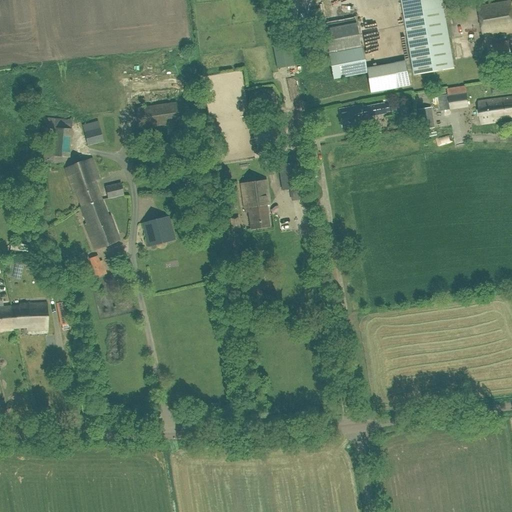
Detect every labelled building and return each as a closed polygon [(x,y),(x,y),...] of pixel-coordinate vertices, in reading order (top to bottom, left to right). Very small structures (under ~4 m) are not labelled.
[(401,0),(414,76),(455,69),(442,0),(401,0)] [(511,7),(511,1),(478,7),(483,36),(511,30),(511,7)] [(361,48),(358,35),(356,23),(324,29),(329,54),(328,54),(333,79),(366,73),(361,48)] [(494,57),(510,54),(508,41),(492,44),(494,57)] [(288,42),(273,45),(277,69),(293,66),(288,42)] [(366,69),(366,73),(370,93),(411,86),(406,62),(366,69)] [(505,85),(491,88),(492,94),(506,92),(505,85)] [(450,110),(468,107),(465,88),(447,91),(448,95),(440,96),(442,111),(450,110)] [(481,124),(511,119),(511,97),(478,102),(481,124)] [(139,129),(173,124),(178,123),(175,103),(136,109),(139,129)] [(383,105),(383,104),(362,108),(362,105),(339,109),(342,126),(352,124),(352,126),(358,124),(358,123),(364,122),(364,117),(371,116),(385,113),(385,112),(383,105)] [(421,126),(433,124),(431,112),(418,114),(421,126)] [(69,157),(72,121),(46,118),(43,162),(64,164),(65,157),(69,157)] [(98,122),(82,126),(87,145),(103,141),(98,122)] [(101,200),(102,200),(95,181),(99,179),(91,158),(65,168),(73,192),(75,191),(81,207),(80,207),(80,208),(101,200)] [(282,190),(289,189),(291,201),(307,199),(306,187),(302,187),(298,162),(278,165),(282,190)] [(269,227),(266,205),(270,205),(266,180),(240,184),(244,211),(248,210),(251,229),(269,227)] [(108,199),(123,195),(121,183),(105,187),(108,199)] [(101,200),(80,208),(86,223),(84,224),(94,250),(119,241),(110,216),(108,216),(102,200),(101,200)] [(167,242),(175,240),(168,216),(141,224),(147,247),(156,245),(167,242)] [(14,242),(14,249),(26,250),(27,242),(14,242)] [(12,275),(14,261),(7,260),(4,274),(12,275)] [(61,325),(70,323),(66,301),(56,303),(61,325)] [(27,330),(47,330),(47,303),(26,304),(26,306),(11,307),(11,328),(26,327),(27,330)] [(1,329),(11,328),(11,307),(0,307),(0,331),(1,332),(1,329)]
